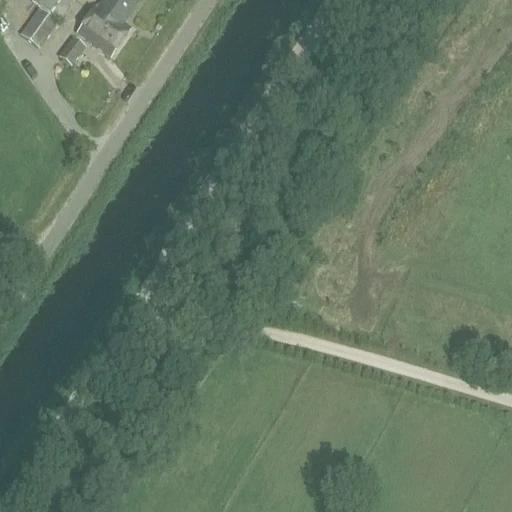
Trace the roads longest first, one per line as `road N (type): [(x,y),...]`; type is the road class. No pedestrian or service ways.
road 1 (track): [(134,306),(315,343),(511,403)]
road 2 (unclassified): [(0,309),(205,0)]
road 3 (track): [(134,306),(336,0)]
road 4 (track): [(0,509),(134,306)]
